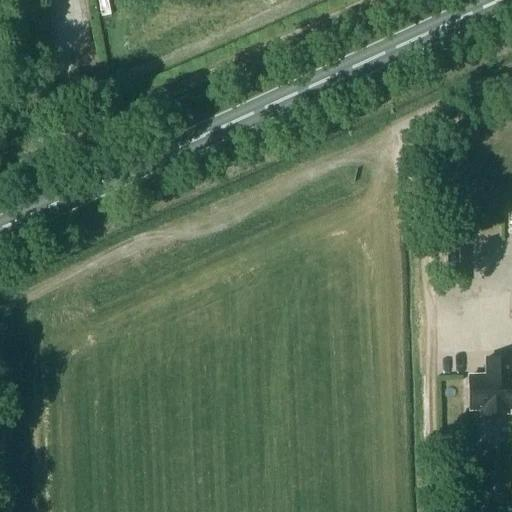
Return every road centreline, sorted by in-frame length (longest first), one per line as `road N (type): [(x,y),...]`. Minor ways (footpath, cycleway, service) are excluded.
road 1 (trunk): [(0,234),(511,5)]
road 2 (track): [(418,119),(14,300)]
road 3 (unknown): [(0,165),(374,0)]
